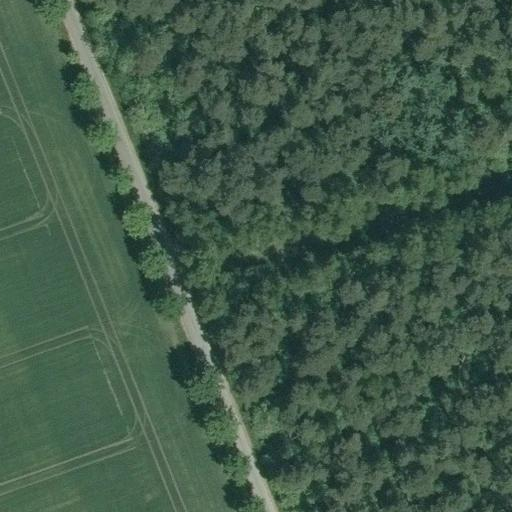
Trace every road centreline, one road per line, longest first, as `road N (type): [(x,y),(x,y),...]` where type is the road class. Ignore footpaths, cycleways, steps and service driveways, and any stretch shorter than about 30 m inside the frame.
road 1 (unclassified): [(68,0),(269,511)]
road 2 (track): [(511,186),(182,285)]
